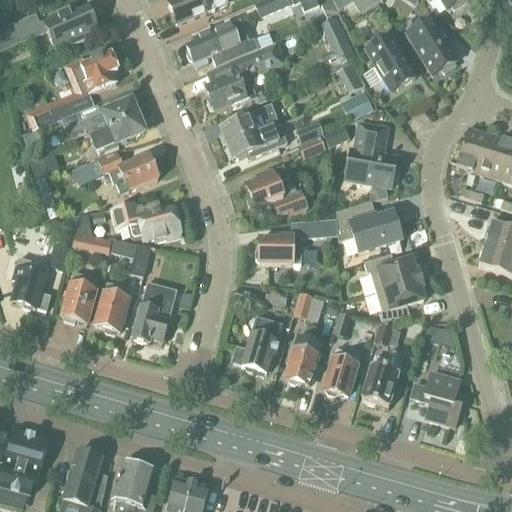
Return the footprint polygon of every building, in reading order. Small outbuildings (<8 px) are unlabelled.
[(181,0),(181,2),(167,8),(176,30),(205,19),(205,18),(214,14),(207,0),(181,0)] [(287,0),(275,0),(254,9),(259,22),(291,9),(287,0)] [(287,0),(291,9),(312,0),(287,0)] [(377,0),(336,0),(331,4),(337,16),(351,7),(359,19),(381,5),(377,0)] [(422,0),(428,8),(438,1),(446,14),(450,12),(452,15),(467,6),(465,3),(469,0),(422,0)] [(85,44),(83,39),(95,34),(86,12),(68,20),(67,17),(56,21),(57,24),(43,31),(41,26),(38,27),(34,19),(0,33),(0,56),(45,37),(52,52),(67,46),(69,51),(85,44)] [(334,56),(348,50),(335,23),(318,31),(331,58),(334,56)] [(428,25),(405,39),(431,81),(441,76),(443,79),(455,72),(452,68),(455,67),(444,50),(445,49),(440,41),(439,42),(428,25)] [(185,53),(193,70),(194,70),(195,73),(206,69),(204,65),(220,59),(233,54),(238,65),(257,56),(252,45),(236,51),(228,30),(211,37),(210,35),(193,43),(196,48),(185,53)] [(380,85),(382,84),(390,97),(414,83),(387,41),(364,55),(375,72),(373,74),(380,85)] [(257,56),(238,65),(229,68),(233,78),(220,83),(222,86),(203,94),(214,118),(244,105),(248,114),(268,106),(268,105),(264,96),(254,100),(245,79),(271,68),(265,53),(257,56)] [(64,73),(72,92),(76,102),(87,97),(88,100),(115,88),(111,78),(116,76),(109,60),(84,71),(81,65),(64,73)] [(348,98),(363,91),(351,69),(336,77),(348,98)] [(371,115),(362,96),(347,104),(356,122),(371,115)] [(31,136),(74,118),(67,101),(24,119),(31,136)] [(96,139),(135,122),(129,107),(102,118),(102,119),(83,127),(89,142),(96,139)] [(226,151),(256,138),(253,132),(265,127),(259,114),(233,125),(235,129),(220,136),(226,151)] [(135,122),(96,139),(102,153),(115,148),(142,138),(135,122)] [(353,155),(349,155),(343,185),(389,194),(391,185),(394,184),(396,174),(393,171),(395,163),(379,160),(380,154),(382,154),(386,135),(357,129),(353,155)] [(312,131),(293,138),(298,150),(316,141),(312,131)] [(349,145),(343,131),(322,139),(328,154),(349,145)] [(474,179),(486,140),(466,134),(454,173),(474,179)] [(259,145),(256,138),(226,151),(232,166),(247,160),(249,164),(275,154),(270,141),(259,145)] [(486,140),(474,179),(496,185),(507,146),(486,140)] [(319,144),(297,153),(302,165),(324,156),(319,144)] [(511,190),(511,147),(507,146),(496,185),(511,190)] [(103,182),(103,181),(98,170),(99,170),(93,157),(89,159),(87,154),(76,158),(80,169),(84,167),(85,171),(72,177),(79,193),(103,182)] [(117,162),(99,170),(98,170),(103,181),(107,179),(112,190),(114,189),(119,200),(126,197),(127,198),(156,185),(146,161),(121,172),(117,162)] [(261,184),(244,190),(254,215),(271,208),(276,222),(287,217),(290,221),(306,214),(299,197),(281,203),(275,190),(287,185),(282,172),(270,176),(260,179),(261,184)] [(43,183),(33,187),(41,207),(49,203),(44,193),(47,192),(43,183)] [(468,205),(471,197),(460,193),(457,202),(468,205)] [(471,197),(468,205),(479,209),(482,200),(471,197)] [(510,218),(511,210),(511,209),(501,206),(499,215),(510,218)] [(370,207),(334,218),(337,248),(352,243),(357,259),(400,246),(399,243),(402,240),(400,232),(395,231),(392,219),(375,224),(374,222),(368,224),(364,210),(370,208),(370,207)] [(159,215),(135,221),(142,247),(152,244),(153,247),(165,244),(165,246),(178,242),(177,238),(178,238),(172,213),(159,216),(159,215)] [(334,226),(310,228),(311,245),(336,243),(334,226)] [(511,257),(511,234),(508,233),(489,228),(483,249),(511,257)] [(257,271),(290,271),(299,271),(299,255),(299,242),(291,242),(291,241),(277,241),(277,244),(258,244),(257,271)] [(93,242),(90,256),(109,260),(112,246),(93,242)] [(123,248),(114,247),(110,259),(117,261),(121,258),(123,248)] [(63,276),(69,253),(52,249),(46,271),(63,276)] [(511,257),(483,249),(476,271),(511,281),(511,257)] [(133,277),(143,280),(149,254),(134,251),(132,261),(136,263),(133,277)] [(374,299),(419,285),(417,276),(413,277),(410,265),(392,270),(389,260),(362,269),(366,279),(368,279),(374,299)] [(32,269),(17,264),(14,274),(13,274),(10,285),(14,287),(8,307),(34,315),(34,314),(44,317),(48,302),(38,299),(43,283),(29,279),(32,269)] [(96,286),(72,279),(69,289),(68,289),(59,322),(84,329),(94,297),(93,296),(96,286)] [(419,285),(374,299),(380,317),(377,318),(381,330),(391,333),(408,323),(405,311),(422,306),(418,294),(422,293),(419,285)] [(101,299),(92,332),(117,339),(126,307),(129,297),(105,289),(102,299),(101,299)] [(285,299),(265,296),(262,309),(283,312),(285,299)] [(172,307),(142,299),(139,311),(138,310),(129,345),(147,350),(148,345),(161,349),(167,326),(172,307)] [(311,305),(298,301),(291,323),(304,327),(308,315),(320,318),(322,309),(311,306),(311,305)] [(332,338),(344,341),(350,320),(338,317),(332,338)] [(256,320),(252,333),(250,340),(248,340),(244,357),(234,354),(230,368),(240,370),(239,372),(264,379),(270,358),(273,358),(276,348),(282,328),(256,320)] [(391,334),(377,330),(372,350),(385,353),(391,334)] [(295,343),(292,354),(283,385),(307,392),(313,372),(315,373),(319,361),(316,360),(319,350),(295,343)] [(333,355),(330,364),(321,395),(346,403),(351,384),(354,385),(358,372),(355,371),(358,361),(333,355)] [(385,366),(373,362),(370,372),(369,372),(359,406),(386,414),(402,360),(388,356),(385,366)] [(429,406),(424,425),(452,434),(458,413),(457,413),(459,403),(453,402),(457,388),(429,380),(422,404),(429,406)] [(47,447),(12,438),(3,470),(0,482),(0,486),(33,495),(41,467),(47,468),(49,461),(43,459),(47,447)] [(62,508),(80,511),(86,511),(88,507),(91,497),(92,497),(101,465),(76,458),(66,490),(67,490),(62,508)] [(111,506),(124,510),(123,511),(131,511),(143,475),(121,469),(111,506)] [(131,511),(154,511),(157,503),(148,501),(154,479),(143,475),(131,511)] [(184,511),(190,490),(175,486),(168,511),(184,511)] [(190,490),(184,511),(201,511),(206,494),(190,490)]
